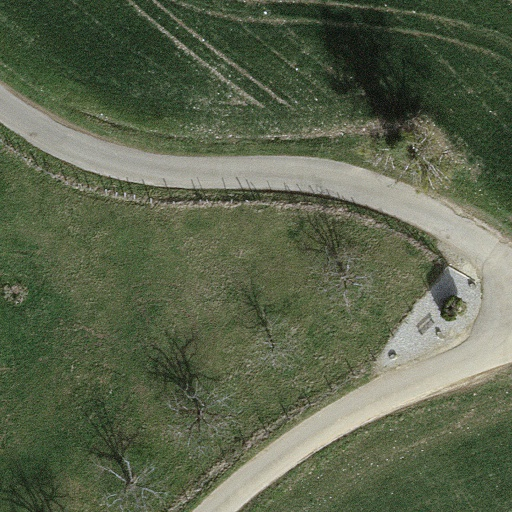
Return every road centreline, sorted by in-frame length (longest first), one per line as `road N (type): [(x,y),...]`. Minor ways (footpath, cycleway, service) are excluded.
road 1 (track): [(0,115),(96,162),(378,195),(471,244),(511,293)]
road 2 (track): [(511,317),(450,365),(329,417),(218,511)]
